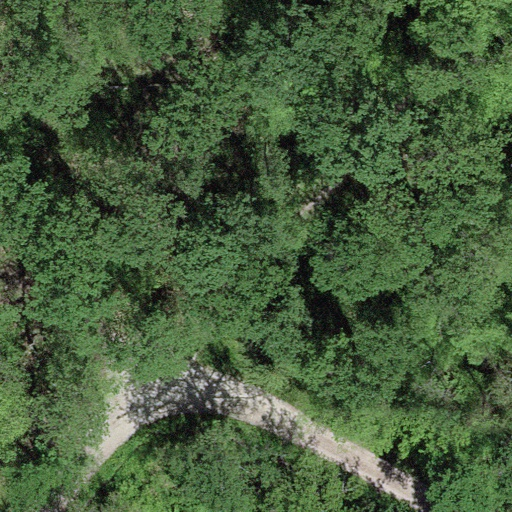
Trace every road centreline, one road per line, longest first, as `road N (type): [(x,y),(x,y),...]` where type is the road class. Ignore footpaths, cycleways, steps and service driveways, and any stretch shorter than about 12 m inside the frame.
road 1 (track): [(440,511),(171,374)]
road 2 (track): [(171,374),(47,511)]
